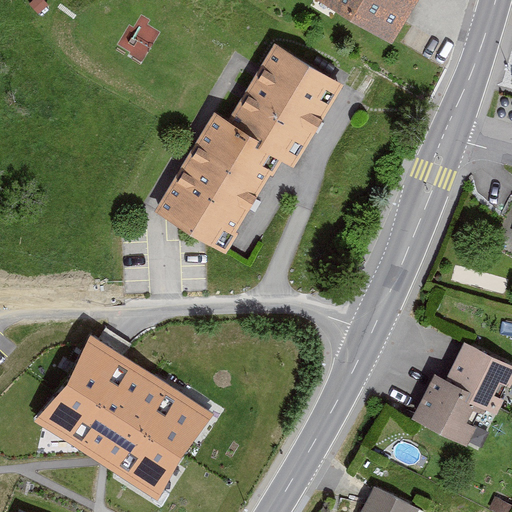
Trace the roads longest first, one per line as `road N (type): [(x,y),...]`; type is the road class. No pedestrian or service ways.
road 1 (residential): [(0,312),(294,302),(373,327)]
road 2 (secondary): [(373,327),(274,511)]
road 3 (secondary): [(451,141),(373,327)]
road 4 (unknown): [(34,433),(149,306)]
road 5 (secondary): [(497,0),(451,141)]
